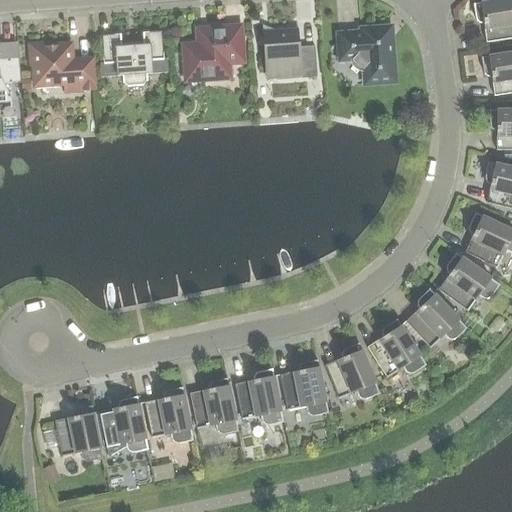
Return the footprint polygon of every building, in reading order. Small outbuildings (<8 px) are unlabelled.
[(483,25),(485,43),(511,39),(511,0),(504,0),(473,5),(475,19),(475,20),(475,21),(476,22),(477,23),(478,24),(480,25),(483,25)] [(266,82),(317,78),(314,47),(298,48),(296,22),(295,22),(296,30),(264,32),(263,24),(262,25),(266,82)] [(246,66),(243,24),(193,28),(194,43),(179,44),(182,86),(232,82),(231,67),(246,66)] [(364,85),(394,83),(391,40),(378,29),(360,30),(361,33),(338,35),(339,61),(352,60),(363,70),(364,85)] [(167,59),(163,60),(161,32),(142,33),(143,45),(121,47),(120,35),(101,36),(103,64),(99,64),(100,78),(122,77),(124,84),(127,87),(143,85),(145,82),(147,82),(146,75),(168,74),(167,59)] [(65,92),(96,90),(93,60),(71,62),(70,45),(46,47),(46,44),(29,46),(30,63),(33,62),(34,86),(65,84),(65,92)] [(491,78),(493,97),(511,93),(511,53),(480,58),(482,72),(483,73),(483,74),(484,75),(484,76),(485,77),(486,77),(487,78),(488,78),(489,78),(491,78)] [(16,83),(20,83),(18,58),(0,59),(0,98),(9,98),(10,97),(5,86),(10,83),(13,83),(16,83)] [(29,82),(21,82),(21,92),(29,92),(29,82)] [(13,90),(16,104),(21,104),(20,83),(16,83),(13,83),(13,90)] [(496,151),(511,150),(511,110),(489,111),(489,126),(489,127),(489,128),(490,130),(491,130),(492,131),(494,132),(496,132),(496,151)] [(511,168),(487,163),(484,177),(484,179),(484,180),(484,181),(485,182),(486,183),(487,184),(488,185),(490,185),(485,203),(511,209),(511,168)] [(511,231),(474,214),(468,227),(468,228),(468,229),(467,229),(468,231),(468,232),(468,233),(469,234),(470,234),(471,235),(472,236),(464,253),(497,268),(505,251),(509,253),(510,253),(511,254),(511,253),(511,231)] [(448,275),(437,290),(467,312),(478,296),(481,299),(483,300),(485,300),(486,300),(488,299),(489,298),(490,298),(499,286),(455,254),(446,266),(445,267),(445,268),(445,270),(445,271),(446,272),(447,274),(448,275)] [(404,322),(429,349),(443,336),(446,339),(448,340),(449,341),(450,341),(452,341),(454,340),(455,339),(466,329),(428,290),(418,300),(417,300),(417,301),(416,302),(416,303),(416,305),(416,306),(417,308),(418,309),(404,322)] [(425,366),(396,320),(384,328),(383,329),(382,329),(382,330),(381,331),(381,333),(381,334),(381,336),(382,337),(382,338),(366,348),(386,378),(402,368),(404,372),(405,372),(406,373),(407,374),(408,374),(409,375),(410,375),(411,374),(413,374),(425,366)] [(364,400),(366,400),(379,394),(358,344),(345,349),(344,350),(342,351),(342,352),(341,353),(341,354),(341,355),(341,356),(341,357),(341,359),(324,366),(338,400),(355,392),(357,396),(358,398),(359,399),(360,400),(362,400),(364,400)] [(312,417),(314,417),(328,414),(317,361),(303,363),(301,364),(300,365),(299,366),(298,367),(298,368),(297,369),(297,370),(297,372),(279,376),(286,411),(305,407),(306,412),(307,413),(307,415),(309,416),(310,416),(312,417)] [(267,426),(269,426),(283,423),(273,377),(272,370),(258,373),(256,373),(254,375),(253,377),(253,378),(252,379),(252,380),(252,381),(234,385),(241,420),(260,417),(260,420),(261,421),(262,423),(263,424),(264,425),(266,426),(267,426)] [(222,435),(224,435),(238,432),(227,379),(213,382),(212,382),(211,383),(210,383),(209,384),(208,386),(207,388),(207,389),(207,390),(189,394),(196,430),(215,426),(215,430),(216,430),(216,432),(217,433),(218,434),(220,435),(222,435)] [(177,444),(179,444),(192,441),(183,395),(182,388),(168,391),(167,391),(165,392),(164,393),(164,394),(163,394),(163,395),(162,396),(162,397),(162,399),(144,403),(151,439),(170,435),(170,439),(171,440),(171,441),(172,442),(173,443),(174,443),(176,444),(177,444)] [(117,407),(117,409),(99,412),(108,458),(125,448),(126,449),(126,450),(127,451),(128,452),(129,453),(130,453),(132,453),(133,453),(134,453),(147,451),(136,397),(123,400),(121,401),(120,401),(119,402),(119,403),(118,404),(118,405),(117,406),(117,407)] [(87,463),(89,463),(102,460),(91,407),(78,409),(76,410),(74,411),(73,412),(73,413),(72,414),(72,415),(72,417),(72,418),(54,422),(61,457),(79,454),(80,457),(80,458),(81,459),(82,460),(83,461),(85,462),(87,463)] [(52,467),(42,470),(49,485),(58,481),(52,467)] [(156,470),(151,471),(154,483),(163,482),(161,473),(156,470)]
